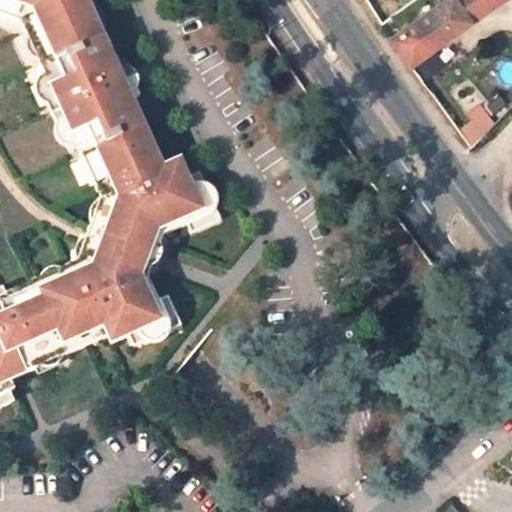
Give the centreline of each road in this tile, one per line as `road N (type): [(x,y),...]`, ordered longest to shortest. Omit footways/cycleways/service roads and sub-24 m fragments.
road 1 (primary): [(511,250),(328,0)]
road 2 (residential): [(511,404),(396,511)]
